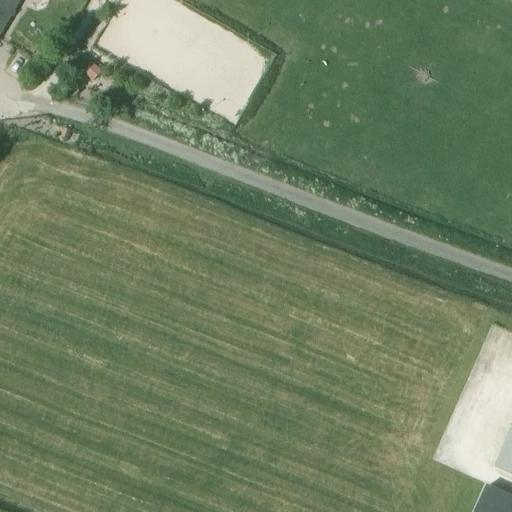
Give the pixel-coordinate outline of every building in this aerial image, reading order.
[(0,0),(0,33),(19,0),(0,0)] [(128,0),(122,0),(102,45),(113,50),(130,13),(134,15),(138,4),(128,0)] [(95,61),(86,72),(96,80),(105,68),(95,61)] [(511,429),(495,468),(511,475),(511,429)] [(511,511),(511,498),(486,487),(475,511),(511,511)]
